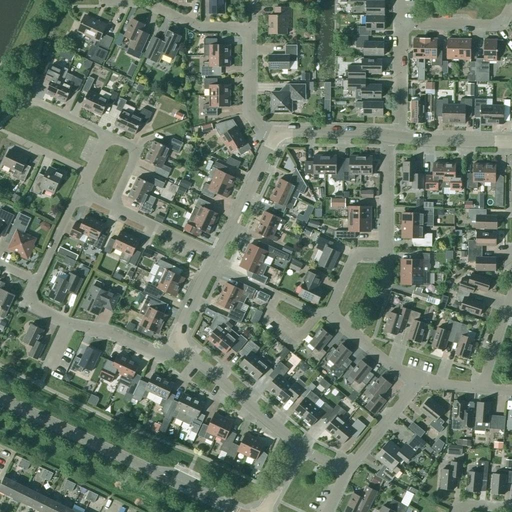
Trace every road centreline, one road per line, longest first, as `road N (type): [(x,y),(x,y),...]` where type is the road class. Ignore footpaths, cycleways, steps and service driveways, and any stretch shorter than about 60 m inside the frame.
road 1 (secondary): [(232,511),(0,398)]
road 2 (unclassified): [(300,449),(176,348)]
road 3 (residential): [(250,30),(193,27),(106,0)]
road 4 (unclassified): [(218,260),(278,135)]
road 5 (residential): [(278,135),(248,116),(250,30)]
road 6 (residential): [(511,8),(501,27),(402,27)]
road 7 (residential): [(387,256),(386,136)]
